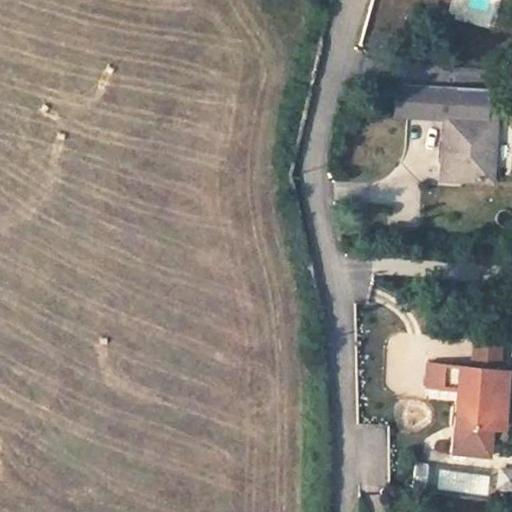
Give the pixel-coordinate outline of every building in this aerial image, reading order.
[(461,0),(457,17),(482,24),(488,0),(461,0)] [(442,176),(485,179),(489,122),(444,119),(442,176)] [(498,388),(506,389),(508,360),(436,354),(434,380),(463,382),(459,423),(495,427),(498,388)] [(457,449),(492,451),(495,427),(459,423),(457,449)] [(379,473),(379,455),(360,454),(360,473),(379,473)] [(511,466),(496,468),(497,491),(511,490),(511,466)] [(446,469),(443,486),(487,494),(490,477),(446,469)]
